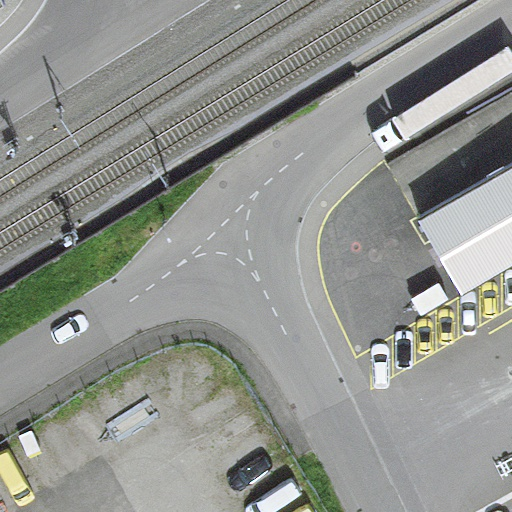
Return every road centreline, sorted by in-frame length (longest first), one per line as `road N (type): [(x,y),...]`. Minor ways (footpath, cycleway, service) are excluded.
road 1 (residential): [(511,26),(384,99),(210,224)]
road 2 (residential): [(210,224),(375,511)]
road 3 (residential): [(210,224),(161,268),(0,376)]
road 4 (residential): [(145,21),(0,109)]
